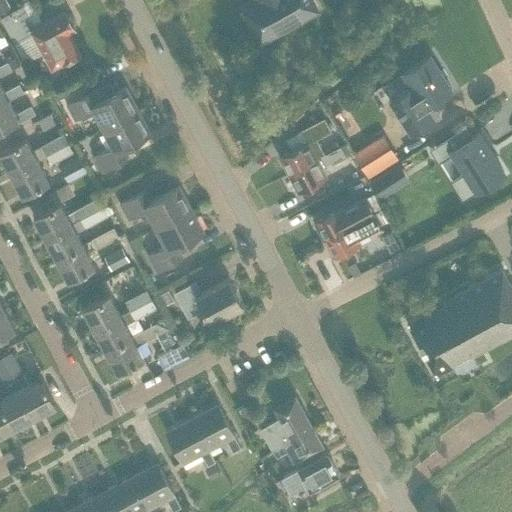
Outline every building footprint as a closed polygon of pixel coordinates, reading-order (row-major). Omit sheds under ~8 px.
[(0,0),(0,9),(9,5),(5,0),(0,0)] [(245,9),(260,37),(316,7),(311,0),(257,0),(259,1),(245,9)] [(74,26),(72,24),(75,19),(71,13),(66,12),(64,10),(34,26),(22,5),(1,18),(13,41),(31,31),(49,65),(62,59),(62,60),(79,51),(67,30),(74,26)] [(429,56),(402,73),(411,87),(389,101),(410,133),(438,115),(431,103),(451,90),(429,56)] [(0,64),(0,74),(11,69),(7,60),(0,64)] [(3,91),(0,84),(0,98),(6,95),(7,99),(23,90),(19,82),(3,91)] [(75,119),(92,110),(102,128),(137,109),(125,86),(96,101),(90,91),(66,103),(75,119)] [(30,104),(15,112),(7,99),(6,95),(0,98),(0,127),(17,119),(18,121),(35,112),(30,104)] [(121,147),(149,132),(137,109),(102,128),(112,146),(94,155),(103,171),(126,158),(121,147)] [(279,156),(288,173),(324,154),(315,138),(330,130),(323,118),(300,130),(307,141),(279,156)] [(450,151),(475,191),(504,172),(478,132),(464,140),(458,130),(435,145),(443,156),(450,151)] [(41,143),(41,144),(31,149),(25,137),(0,150),(0,153),(11,174),(37,160),(36,158),(45,153),(46,155),(69,143),(63,131),(41,143)] [(352,152),(367,176),(397,157),(382,133),(352,152)] [(50,163),(73,151),(69,143),(46,155),(50,161),(50,163)] [(339,146),(325,153),(324,154),(288,173),(297,190),(326,174),(321,165),(329,160),(331,163),(344,155),(339,146)] [(59,166),(67,181),(87,169),(78,155),(59,166)] [(24,197),(50,183),(37,160),(11,174),(24,197)] [(381,197),(409,179),(399,163),(371,181),(381,197)] [(128,218),(146,209),(155,227),(191,208),(178,185),(149,200),(144,190),(120,203),(128,218)] [(75,207),(75,208),(66,213),(59,201),(33,215),(44,236),(102,205),(97,196),(75,207)] [(314,221),(323,238),(373,211),(365,196),(343,207),(343,206),(314,221)] [(56,257),(82,243),(75,231),(85,225),(85,226),(107,215),(102,205),(44,236),(56,257)] [(174,247),(203,231),(191,208),(155,227),(165,245),(148,254),(156,270),(180,257),(174,247)] [(360,238),(381,227),(373,211),(323,238),(333,255),(361,240),(360,238)] [(90,237),(96,247),(118,236),(113,225),(90,237)] [(391,229),(380,234),(389,252),(400,246),(391,229)] [(67,278),(93,264),(82,243),(56,257),(67,278)] [(103,255),(111,269),(129,260),(121,246),(103,255)] [(349,252),(339,260),(348,272),(358,264),(349,252)] [(406,322),(436,375),(511,333),(511,288),(502,270),(406,322)] [(203,307),(210,321),(227,311),(231,312),(237,309),(238,305),(241,303),(228,278),(200,292),(194,281),(174,292),(187,316),(203,307)] [(146,287),(124,299),(129,309),(120,314),(94,327),(105,348),(131,334),(125,323),(156,307),(146,287)] [(158,294),(164,304),(173,299),(167,289),(158,294)] [(83,307),(94,327),(120,314),(109,293),(83,307)] [(0,335),(14,328),(3,306),(0,307),(0,335)] [(116,370),(143,356),(136,344),(156,334),(162,346),(173,340),(167,328),(162,317),(139,330),(131,334),(105,348),(116,370)] [(55,403),(41,377),(28,384),(11,351),(2,355),(34,415),(55,403)] [(0,356),(0,373),(4,382),(11,393),(0,398),(0,403),(12,426),(34,415),(2,355),(0,356)] [(365,385),(390,376),(382,355),(357,363),(365,385)] [(260,427),(272,450),(313,428),(300,405),(295,396),(274,407),(279,417),(260,427)] [(0,432),(12,426),(0,403),(0,432)] [(240,446),(217,403),(192,417),(208,447),(225,438),(232,451),(240,446)] [(215,460),(208,447),(192,417),(166,431),(182,461),(200,451),(207,464),(215,460)] [(293,461),(322,445),(313,428),(272,450),(276,456),(287,451),(293,461)] [(326,452),(282,477),(285,482),(291,492),(306,483),(309,490),(312,489),(314,489),(319,486),(320,484),(338,474),(326,452)] [(180,505),(157,462),(132,476),(148,506),(165,497),(172,510),(180,505)] [(151,511),(148,506),(132,476),(107,489),(118,511),(136,511),(140,510),(140,511),(151,511)] [(282,477),(275,480),(276,482),(278,486),(285,482),(282,477)] [(118,511),(107,489),(82,503),(86,511),(118,511)] [(86,511),(82,503),(64,511),(86,511)]
